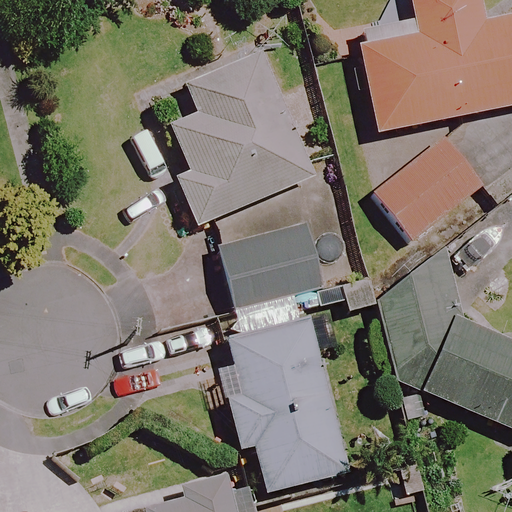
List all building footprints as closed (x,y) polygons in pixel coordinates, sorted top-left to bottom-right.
[(511,20),(486,26),(480,0),(411,0),(419,36),(357,49),(376,138),(511,109),(511,20)] [(191,231),(310,184),(259,56),(155,97),(186,175),(171,181),(191,231)] [(477,191),(438,141),(369,195),(407,245),(477,191)] [(316,297),(298,229),(206,254),(224,321),(316,297)] [(511,352),(454,329),(434,252),(372,298),(384,390),(511,443),(511,352)] [(326,355),(319,328),(221,352),(234,404),(218,408),(230,457),(245,453),(256,501),(337,481),(306,360),(326,355)] [(226,511),(218,479),(152,496),(156,511),(226,511)]
